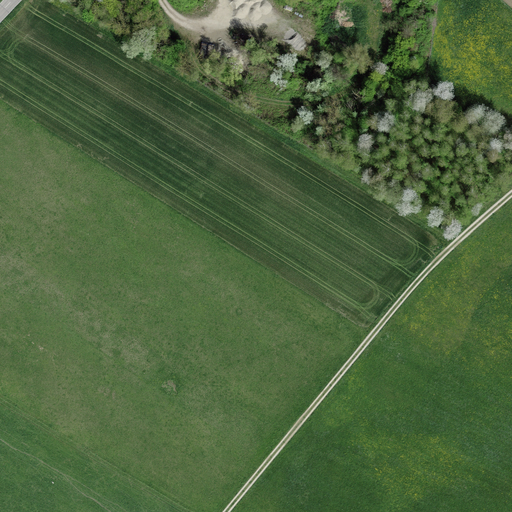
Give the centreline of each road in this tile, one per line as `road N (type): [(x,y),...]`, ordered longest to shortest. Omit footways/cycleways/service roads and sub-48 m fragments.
road 1 (track): [(226,511),(412,286),(511,193)]
road 2 (track): [(184,21),(201,64),(229,89),(276,102),(323,101),(361,84),(369,35)]
